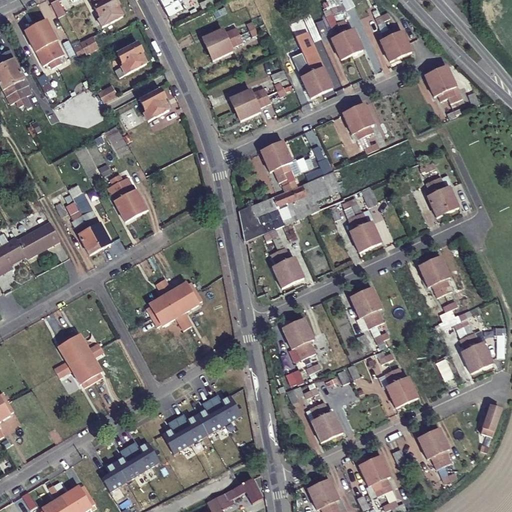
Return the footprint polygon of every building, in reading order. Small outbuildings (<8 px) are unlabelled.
[(51,4),(58,18),(66,14),(59,0),(51,4)] [(89,0),(100,21),(99,22),(103,29),(123,19),(118,8),(120,7),(116,0),(89,0)] [(171,0),(157,0),(169,19),(183,11),(177,2),(173,4),(171,0)] [(192,0),(201,18),(206,15),(198,0),(192,0)] [(378,26),(384,23),(381,17),(376,20),(378,26)] [(336,21),(338,27),(344,24),(342,19),(336,21)] [(332,30),(338,27),(336,21),(329,24),(332,30)] [(37,29),(56,64),(59,63),(57,61),(62,58),(54,45),(58,42),(48,23),(37,29)] [(249,33),(254,30),(252,24),(246,27),(249,33)] [(56,64),(37,29),(26,34),(36,55),(40,52),(47,66),(52,64),(53,66),(56,64)] [(208,52),(240,37),(237,29),(224,35),(222,32),(203,41),(208,52)] [(388,32),(400,59),(411,53),(402,33),(399,35),(396,29),(388,32)] [(257,36),(254,30),(249,33),(252,39),(257,36)] [(400,59),(388,32),(381,35),(384,42),(382,43),(392,63),(400,59)] [(342,36),(345,42),(357,69),(368,64),(358,44),(355,45),(350,33),(342,36)] [(240,37),(208,52),(213,63),(233,53),(231,50),(243,44),(240,37)] [(77,54),(97,43),(94,38),(81,44),(83,47),(76,51),(77,54)] [(357,69),(345,42),(337,46),(340,52),(337,53),(346,74),(357,69)] [(77,54),(79,57),(86,53),(87,56),(100,49),(97,43),(77,54)] [(300,48),(302,54),(308,51),(306,45),(300,48)] [(137,46),(117,56),(123,68),(121,69),(124,76),(145,66),(140,56),(142,55),(137,46)] [(296,56),(302,54),(300,48),(293,51),(296,56)] [(5,67),(4,67),(23,103),(26,102),(25,100),(33,95),(29,88),(30,87),(27,80),(25,81),(16,62),(11,52),(0,58),(5,67)] [(306,63),(309,69),(321,95),(333,90),(323,70),(320,72),(314,60),(306,63)] [(23,103),(4,67),(0,69),(0,84),(5,93),(8,91),(15,104),(19,102),(21,104),(23,103)] [(321,95),(309,69),(302,72),(305,78),(301,80),(311,100),(321,95)] [(436,75),(448,101),(451,106),(458,103),(453,91),(457,89),(448,70),(436,75)] [(436,75),(426,80),(435,100),(439,98),(442,104),(448,101),(436,75)] [(99,95),(103,103),(117,96),(113,87),(99,95)] [(236,112),(269,98),(265,90),(252,97),(250,92),(231,101),(236,112)] [(162,92),(142,102),(148,114),(145,116),(148,123),(169,112),(165,102),(166,102),(162,92)] [(269,98),(236,112),(241,123),(260,114),(259,111),(272,105),(269,98)] [(354,112),(366,139),(375,135),(372,128),(375,127),(366,107),(354,112)] [(0,119),(5,128),(9,126),(0,109),(0,119)] [(366,139),(354,112),(345,117),(354,137),(356,136),(359,142),(366,139)] [(457,120),(463,118),(460,112),(454,114),(457,120)] [(452,123),(457,120),(454,114),(449,117),(452,123)] [(272,150),(285,177),(292,174),(289,167),(293,166),(284,145),(272,150)] [(370,148),(373,153),(379,151),(376,145),(370,148)] [(367,156),(373,153),(370,148),(364,151),(367,156)] [(287,183),(285,177),(272,150),(262,155),(271,176),(276,174),(281,185),(287,183)] [(427,170),(429,175),(435,173),(433,167),(427,170)] [(423,178),(429,175),(427,170),(421,173),(423,178)] [(345,202),(333,175),(301,188),(292,192),(241,213),(239,214),(245,244),(269,234),(309,217),(313,215),(345,202)] [(120,186),(137,219),(147,213),(129,181),(120,186)] [(433,183),(448,216),(458,211),(449,191),(444,194),(438,181),(433,183)] [(448,216),(433,183),(427,186),(433,199),(429,202),(437,221),(448,216)] [(127,224),(137,219),(120,186),(110,192),(127,224)] [(349,205),(352,210),(358,207),(356,202),(349,205)] [(346,213),(352,210),(349,205),(343,207),(346,213)] [(83,220),(100,253),(111,247),(92,215),(83,220)] [(356,219),(370,251),(381,246),(372,227),(369,228),(364,216),(356,219)] [(370,251),(356,219),(349,223),(354,235),(350,236),(359,256),(370,251)] [(90,258),(100,253),(83,220),(72,226),(90,258)] [(25,258),(26,260),(60,243),(50,225),(17,242),(25,258)] [(290,244),(298,241),(293,229),(286,232),(290,244)] [(5,268),(9,266),(25,258),(17,242),(15,239),(0,247),(0,274),(6,271),(5,268)] [(278,254),(293,286),(303,281),(295,261),(291,263),(286,251),(278,254)] [(293,286),(278,254),(271,258),(276,270),(273,271),(282,291),(293,286)] [(430,266),(445,298),(452,295),(446,282),(450,280),(441,261),(430,266)] [(445,298),(430,266),(419,271),(428,290),(432,289),(437,301),(445,298)] [(174,308),(197,294),(191,285),(185,288),(185,287),(173,294),(166,282),(161,285),(174,308)] [(174,308),(161,285),(156,288),(163,300),(150,308),(151,309),(147,311),(152,321),(174,308)] [(361,297),(376,329),(384,326),(378,312),(381,311),(372,292),(361,297)] [(197,294),(174,308),(188,331),(193,328),(186,315),(198,309),(197,307),(202,304),(197,294)] [(376,329),(361,297),(350,302),(359,322),(363,320),(369,333),(376,329)] [(449,308),(452,313),(458,310),(455,305),(449,308)] [(174,308),(152,321),(158,330),(162,328),(163,329),(175,322),(182,335),(188,331),(174,308)] [(446,316),(452,313),(449,308),(443,310),(446,316)] [(293,327),(308,360),(316,357),(310,343),(313,342),(305,322),(293,327)] [(459,324),(462,330),(468,327),(465,322),(459,324)] [(456,332),(462,330),(459,324),(454,327),(456,332)] [(308,360),(293,327),(283,332),(291,352),(296,350),(301,363),(308,360)] [(80,363),(103,349),(100,345),(89,352),(81,338),(79,339),(77,335),(67,341),(80,363)] [(466,339),(481,371),(492,366),(483,346),(480,347),(474,335),(466,339)] [(364,355),(373,351),(365,336),(357,340),(364,355)] [(381,339),(383,344),(390,342),(387,336),(381,339)] [(377,347),(383,344),(381,339),(375,342),(377,347)] [(481,371),(466,339),(460,342),(465,354),(461,356),(470,376),(481,371)] [(80,363),(67,341),(58,346),(61,350),(59,351),(67,364),(54,371),(58,377),(80,363)] [(80,363),(94,385),(103,380),(101,375),(102,374),(95,361),(106,354),(103,349),(80,363)] [(384,358),(387,364),(393,361),(390,356),(384,358)] [(381,366),(387,364),(384,358),(379,361),(381,366)] [(80,363),(58,377),(61,382),(73,375),(80,387),(82,386),(85,391),(94,385),(80,363)] [(448,363),(439,367),(447,385),(456,381),(448,363)] [(391,372),(406,405),(416,400),(407,380),(404,381),(398,369),(391,372)] [(406,405),(391,372),(383,376),(389,389),(385,390),(395,410),(406,405)] [(289,392),(290,405),(304,403),(302,390),(289,392)] [(306,400),(311,398),(309,392),(303,395),(306,400)] [(0,407),(0,439),(4,437),(0,429),(0,422),(10,416),(9,415),(13,413),(7,403),(0,407)] [(316,407),(331,439),(342,434),(332,414),(329,415),(323,403),(316,407)] [(331,439),(316,407),(308,410),(314,423),(311,424),(320,444),(331,439)] [(501,413),(501,411),(490,407),(481,434),(492,439),(501,415),(501,413)] [(192,442),(216,427),(212,421),(200,428),(193,416),(192,417),(189,413),(179,420),(192,442)] [(192,442),(179,420),(170,425),(173,428),(171,429),(179,442),(166,450),(169,456),(192,442)] [(192,442),(206,464),(216,458),(213,453),(215,452),(207,440),(219,432),(216,427),(192,442)] [(428,437),(443,469),(450,466),(444,454),(448,453),(439,432),(428,437)] [(443,469),(428,437),(417,442),(427,462),(430,461),(436,473),(443,469)] [(192,442),(169,456),(173,461),(185,453),(193,465),(194,465),(197,470),(206,464),(192,442)] [(481,452),(487,454),(489,448),(483,446),(481,452)] [(401,452),(393,455),(399,470),(407,467),(401,452)] [(369,464),(385,496),(392,493),(386,481),(390,479),(380,459),(369,464)] [(385,496),(369,464),(359,469),(368,490),(372,488),(377,500),(385,496)] [(217,500),(223,511),(243,502),(247,508),(264,500),(254,481),(217,500)] [(67,510),(89,496),(83,487),(78,489),(77,488),(65,495),(58,483),(53,486),(67,510)] [(318,488),(329,511),(338,511),(335,504),(338,502),(329,483),(318,488)] [(63,511),(67,510),(53,486),(47,489),(55,502),(42,510),(42,511),(40,511),(63,511)] [(329,511),(318,488),(307,493),(315,511),(318,511),(321,511),(329,511)] [(67,510),(68,511),(87,511),(91,510),(90,508),(94,505),(89,496),(67,510)] [(363,498),(357,502),(361,511),(366,511),(369,511),(363,498)]
